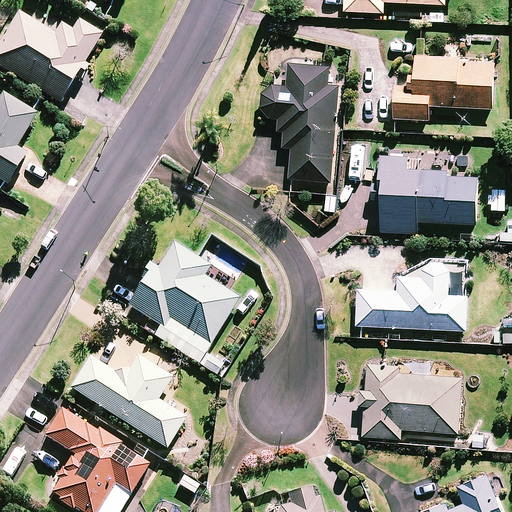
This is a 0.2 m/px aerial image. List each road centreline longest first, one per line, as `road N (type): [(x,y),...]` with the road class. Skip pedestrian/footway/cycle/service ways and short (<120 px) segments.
road 1 (residential): [(282,406),(302,360),(298,265),(256,216),(137,141)]
road 2 (residential): [(0,356),(137,141)]
road 3 (residential): [(137,141),(218,0)]
